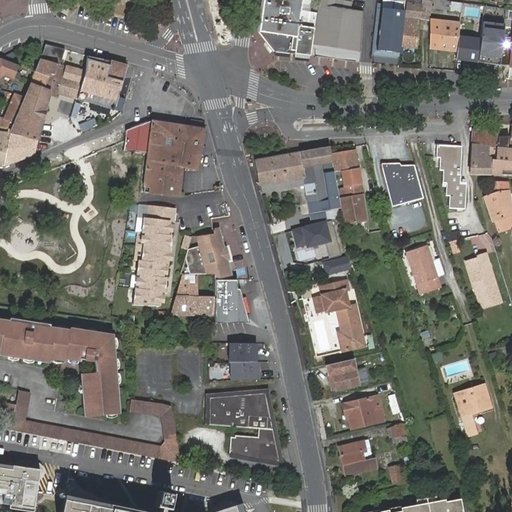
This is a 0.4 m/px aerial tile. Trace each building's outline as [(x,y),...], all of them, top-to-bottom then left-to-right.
[(272,50),(309,55),(313,28),(298,25),(300,9),(301,0),(262,0),(258,31),(272,50)] [(301,0),(300,9),(310,11),(310,0),(301,0)] [(351,10),(352,1),(342,0),(319,0),(318,5),(339,8),(351,10)] [(422,1),(418,0),(408,0),(407,11),(405,11),(401,46),(417,48),(420,18),(422,1)] [(428,19),(431,2),(422,1),(420,18),(428,19)] [(358,62),(362,11),(351,10),(339,8),(318,5),(317,5),(309,55),(358,62)] [(401,46),(405,11),(376,8),(371,57),(399,60),(401,46)] [(313,28),(314,11),(310,11),(300,9),(298,25),(313,28)] [(451,52),(454,24),(440,22),(438,32),(443,33),(442,41),(438,40),(436,50),(451,52)] [(500,66),(503,37),(504,25),(482,23),(480,40),(477,63),(500,66)] [(457,38),(459,25),(454,24),(451,52),(455,52),(457,38)] [(511,66),(511,37),(503,37),(500,66),(511,66)] [(477,63),(480,40),(457,38),(455,52),(454,60),(477,63)] [(42,51),(39,57),(57,63),(59,57),(42,51)] [(113,109),(118,96),(122,81),(105,76),(110,60),(86,56),(84,71),(77,99),(113,109)] [(0,57),(0,76),(2,75),(13,79),(18,65),(0,57)] [(30,83),(49,90),(57,93),(64,65),(57,63),(39,57),(34,71),(30,83)] [(127,64),(113,60),(110,60),(105,76),(122,81),(127,64)] [(64,65),(57,93),(77,99),(84,71),(64,65)] [(122,81),(118,96),(124,98),(129,83),(122,81)] [(37,140),(49,90),(30,83),(26,91),(24,96),(11,127),(9,132),(37,140)] [(1,116),(0,118),(0,125),(11,127),(24,96),(14,92),(12,98),(4,117),(1,116)] [(118,96),(113,109),(120,111),(124,98),(118,96)] [(96,125),(93,118),(78,125),(81,131),(96,125)] [(152,121),(126,130),(122,151),(137,153),(138,143),(148,144),(143,193),(168,196),(178,197),(181,168),(195,170),(204,129),(178,125),(152,121)] [(0,164),(3,166),(9,132),(0,131),(0,164)] [(473,131),(472,140),(472,146),(487,148),(487,159),(490,160),(494,160),(497,137),(497,134),(473,131)] [(37,140),(9,132),(3,166),(33,154),(37,140)] [(508,138),(497,137),(494,160),(490,160),(488,174),(505,175),(511,175),(511,149),(509,149),(508,149),(506,149),(508,138)] [(459,180),(459,143),(434,143),(434,154),(437,154),(437,167),(442,168),(442,181),(445,181),(445,193),(449,194),(448,206),(466,206),(466,193),(466,180),(459,180)] [(487,148),(472,146),(469,173),(488,174),(490,160),(487,159),(487,148)] [(306,206),(326,204),(324,193),(336,191),(333,172),(331,163),(329,154),(328,148),(255,159),(260,185),(303,179),(303,184),(306,206)] [(333,172),(337,171),(357,168),(354,150),(329,154),(331,163),(333,172)] [(422,196),(414,163),(401,164),(398,161),(381,162),(379,165),(391,206),(422,196)] [(339,189),(341,198),(362,195),(357,168),(337,171),(337,174),(340,174),(343,188),(339,189)] [(303,179),(260,185),(261,191),(303,184),(303,179)] [(482,196),(491,223),(494,222),(511,215),(506,182),(497,182),(497,183),(494,183),(494,189),(497,189),(497,192),(482,196)] [(327,211),(339,209),(339,208),(337,198),(336,191),(324,193),(326,204),(327,211)] [(339,209),(342,225),(366,221),(362,195),(341,198),(337,198),(339,208),(339,209)] [(177,209),(148,205),(147,218),(170,221),(175,222),(177,209)] [(511,228),(511,225),(511,215),(494,222),(497,232),(511,228)] [(168,236),(170,221),(147,218),(144,218),(142,232),(145,233),(168,236)] [(330,259),(342,256),(332,220),(293,231),(298,246),(307,244),(308,247),(325,242),(330,259)] [(235,280),(230,261),(233,260),(229,245),(227,246),(221,228),(212,231),(212,234),(191,238),(185,256),(185,257),(184,260),(179,274),(188,274),(213,274),(213,279),(231,279),(235,280)] [(459,230),(448,232),(450,240),(461,237),(459,230)] [(166,249),(168,236),(145,233),(143,246),(166,249)] [(404,250),(419,293),(439,286),(424,244),(404,250)] [(164,264),(166,249),(143,246),(140,246),(138,260),(164,264)] [(500,304),(484,256),(476,258),(477,260),(465,264),(480,310),(500,304)] [(349,259),(324,265),(327,275),(351,269),(349,259)] [(164,264),(138,260),(136,275),(140,275),(162,278),(164,264)] [(160,291),(162,278),(140,275),(138,289),(160,291)] [(214,323),(213,326),(237,327),(250,314),(241,280),(237,280),(235,280),(231,279),(213,279),(213,297),(213,317),(214,323)] [(170,316),(213,317),(213,297),(198,297),(197,280),(181,280),(170,316)] [(365,347),(356,307),(348,308),(345,291),(347,291),(346,281),(319,287),(321,298),(314,299),(317,313),(325,311),(325,313),(338,310),(343,332),(339,334),(343,352),(365,347)] [(158,306),(160,291),(138,289),(135,288),(132,305),(158,306)] [(37,323),(30,322),(30,324),(22,323),(22,321),(16,320),(12,321),(0,319),(0,355),(47,362),(47,360),(48,358),(62,361),(63,361),(64,359),(79,361),(79,359),(92,361),(93,373),(79,374),(82,407),(86,407),(87,416),(118,413),(117,405),(110,335),(67,328),(67,330),(40,326),(37,323)] [(255,363),(255,344),(228,344),(229,363),(255,363)] [(443,360),(441,352),(431,355),(434,363),(443,360)] [(354,360),(337,364),(340,374),(333,375),(337,391),(360,385),(354,360)] [(258,380),(257,362),(255,363),(230,363),(231,381),(258,380)] [(475,387),(454,395),(468,432),(477,429),(470,409),(489,402),(481,381),(473,383),(475,387)] [(453,391),(454,395),(475,387),(473,383),(453,391)] [(10,431),(159,459),(161,445),(26,420),(31,393),(18,390),(10,431)] [(209,402),(207,418),(209,418),(215,417),(234,416),(270,414),(266,398),(265,396),(264,394),(263,392),(251,392),(251,394),(235,393),(235,395),(221,394),(221,399),(216,398),(215,399),(213,400),(212,401),(210,402),(209,402)] [(342,403),(345,416),(348,415),(351,429),(383,420),(380,408),(372,410),(369,396),(342,403)] [(389,402),(392,413),(398,411),(394,396),(389,397),(390,401),(389,402)] [(164,442),(176,441),(172,407),(132,401),(130,412),(160,416),(164,442)] [(0,418),(11,420),(14,404),(5,403),(3,412),(0,411),(0,418)] [(209,418),(207,418),(205,424),(258,428),(259,428),(262,428),(273,429),(270,414),(234,416),(215,417),(209,418)] [(390,428),(393,437),(406,433),(404,425),(390,428)] [(276,447),(273,429),(262,428),(260,441),(257,440),(231,437),(228,455),(234,455),(234,454),(236,454),(243,454),(250,456),(250,458),(275,462),(276,454),(276,447)] [(366,440),(362,441),(365,452),(361,452),(364,461),(372,459),(366,440)] [(161,445),(159,459),(179,462),(176,441),(164,442),(161,445)] [(365,452),(362,441),(337,448),(345,476),(376,468),(374,458),(372,459),(364,461),(361,452),(365,452)] [(0,497),(1,497),(0,504),(33,509),(39,467),(0,461),(0,497)] [(389,467),(392,480),(405,478),(404,474),(400,474),(398,465),(389,467)] [(276,496),(275,511),(287,511),(288,497),(276,496)] [(133,511),(60,497),(56,511),(133,511)] [(372,511),(465,511),(463,498),(451,500),(451,498),(405,506),(405,509),(389,511),(384,511),(384,510),(372,511)] [(241,511),(239,503),(211,511),(241,511)]
